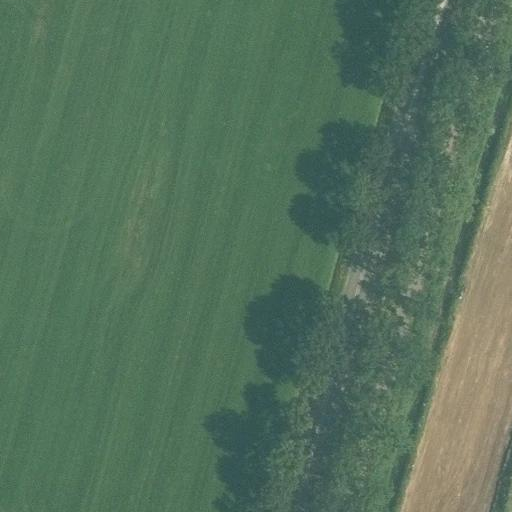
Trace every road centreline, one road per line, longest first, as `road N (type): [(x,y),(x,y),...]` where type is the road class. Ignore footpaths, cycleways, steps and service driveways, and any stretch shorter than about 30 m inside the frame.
road 1 (primary): [(296,511),(443,0)]
road 2 (unclassified): [(348,511),(494,0)]
